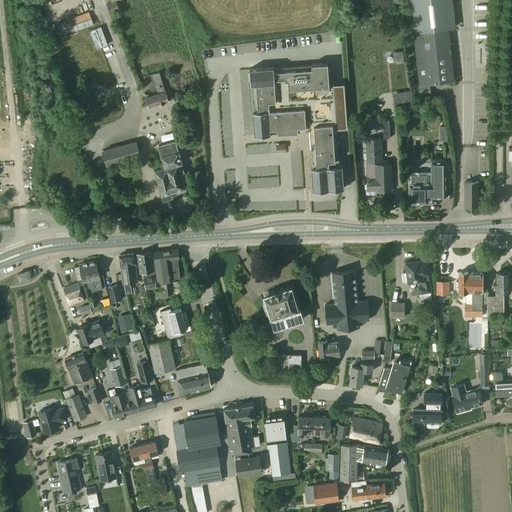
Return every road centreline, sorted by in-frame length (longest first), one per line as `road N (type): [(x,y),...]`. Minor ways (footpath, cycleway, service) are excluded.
road 1 (unclassified): [(224,234),(212,96),(221,69),(319,53),(332,58),(335,78)]
road 2 (unknown): [(120,234),(98,157),(103,142),(129,123),(132,96),(99,0)]
road 3 (residential): [(404,511),(393,434),(380,409),(349,398),(236,392)]
road 4 (track): [(24,220),(0,0)]
road 5 (unknown): [(460,220),(469,80),(464,0)]
road 6 (secondary): [(0,262),(50,246),(196,237)]
road 7 (residential): [(236,392),(196,237)]
road 8 (residential): [(34,448),(162,414)]
road 9 (secondary): [(353,230),(297,223),(224,234)]
road 10 (secondary): [(224,234),(353,230)]
